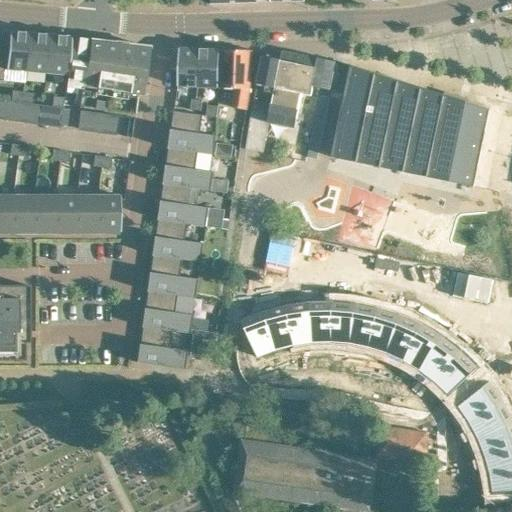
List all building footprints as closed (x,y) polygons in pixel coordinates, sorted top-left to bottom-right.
[(5,69),(26,71),(29,34),(8,32),(5,69)] [(26,71),(46,73),(49,35),(29,34),(26,71)] [(49,35),(46,73),(67,75),(70,37),(49,35)] [(80,86),(81,87),(88,40),(72,38),(65,87),(80,89),(80,86)] [(149,47),(88,40),(81,87),(142,95),(149,47)] [(178,86),(199,87),(200,49),(179,48),(178,86)] [(200,49),(199,87),(218,88),(220,50),(200,49)] [(221,50),(221,70),(220,88),(233,89),(231,108),(247,109),(249,89),(251,89),(251,71),(252,51),(221,50)] [(260,56),(252,111),(269,114),(268,122),(269,123),(295,128),(297,120),(303,93),(311,95),(313,86),(331,90),(336,63),(336,62),(282,51),(282,52),(282,53),(280,60),(263,56),(263,57),(260,56)] [(350,65),(331,157),(380,167),(396,171),(474,187),(490,109),(424,88),(357,67),(354,66),(350,65)] [(10,101),(21,103),(23,92),(12,91),(10,101)] [(23,92),(21,103),(31,104),(33,94),(23,92)] [(51,107),(62,108),(63,98),(52,96),(51,107)] [(320,96),(307,157),(317,159),(319,153),(330,98),(320,96)] [(96,101),(95,110),(107,111),(108,103),(96,101)] [(190,109),(201,111),(202,103),(191,102),(190,109)] [(64,107),(61,124),(68,125),(70,108),(64,107)] [(206,116),(217,117),(218,109),(207,108),(206,116)] [(114,135),(116,115),(77,111),(75,130),(114,135)] [(174,111),(169,148),(215,154),(216,136),(200,133),(203,115),(174,111)] [(246,149),(263,153),(269,123),(268,122),(251,119),(250,127),(249,129),(246,149)] [(9,155),(18,156),(19,145),(11,144),(9,155)] [(216,154),(232,156),(233,146),(217,144),(216,154)] [(19,145),(18,156),(26,157),(28,147),(19,145)] [(169,148),(164,183),(211,190),(227,192),(229,181),(213,179),(214,172),(195,169),(198,153),(215,155),(215,154),(169,148)] [(51,160),(59,162),(61,151),(52,150),(51,160)] [(61,151),(59,162),(68,163),(69,152),(61,151)] [(92,166),(101,167),(102,157),(94,156),(92,166)] [(102,157),(101,167),(109,169),(111,158),(102,157)] [(164,183),(159,219),(207,226),(222,228),(224,219),(208,217),(209,207),(190,205),(193,188),(211,191),(211,190),(164,183)] [(0,230),(12,232),(12,196),(0,195),(0,230)] [(13,230),(33,232),(33,196),(12,196),(12,232),(13,230)] [(34,230),(55,232),(55,196),(33,196),(33,232),(34,232),(34,230)] [(55,230),(76,232),(76,196),(55,196),(55,232),(55,230)] [(77,230),(97,232),(97,196),(76,196),(76,232),(77,230)] [(97,196),(97,232),(98,232),(98,230),(119,232),(119,196),(97,196)] [(154,255),(202,262),(204,243),(185,241),(188,224),(206,227),(207,226),(159,219),(154,255)] [(154,255),(149,291),(197,297),(199,279),(180,276),(183,260),(201,262),(202,262),(154,255)] [(0,351),(3,351),(3,361),(23,361),(23,345),(22,343),(28,343),(28,286),(0,285),(0,351)] [(149,291),(144,326),(192,333),(194,315),(175,312),(178,296),(197,298),(197,297),(149,291)] [(511,301),(472,302),(473,327),(511,325),(511,301)] [(333,302),(310,303),(313,343),(332,342),(333,302)] [(333,302),(332,342),(350,344),(356,304),(333,302)] [(310,303),(287,306),(294,345),(313,343),(310,303)] [(356,304),(350,344),(369,347),(379,309),(356,304)] [(287,306),(264,312),(276,350),(294,345),(287,306)] [(379,309),(369,347),(387,353),(401,316),(379,309)] [(264,312),(241,321),(258,357),(276,350),(264,312)] [(401,316),(387,353),(404,361),(422,325),(401,316)] [(422,325),(404,361),(420,370),(442,337),(422,325)] [(192,333),(144,326),(139,363),(187,370),(189,355),(189,350),(171,348),(173,331),(192,334),(192,333)] [(217,337),(192,333),(192,334),(189,350),(189,355),(215,352),(217,337)] [(442,337),(420,370),(435,382),(461,351),(442,337)] [(461,351),(435,382),(449,395),(479,368),(461,351)] [(490,381),(458,406),(470,422),(504,401),(490,381)] [(292,399),(289,389),(274,388),(273,397),(292,399)] [(305,400),(303,389),(289,389),(292,399),(305,400)] [(318,400),(317,389),(303,389),(305,400),(318,400)] [(330,400),(330,390),(317,389),(318,400),(330,400)] [(342,401),(344,392),(330,390),(330,400),(342,401)] [(354,404),(356,396),(344,392),(342,401),(354,404)] [(366,408),(369,400),(356,396),(354,404),(366,408)] [(378,411),(382,403),(369,400),(366,408),(378,411)] [(511,416),(504,401),(470,422),(478,439),(511,423),(511,416)] [(390,414),(396,406),(382,403),(378,411),(390,414)] [(405,417),(411,409),(396,406),(390,414),(405,417)] [(427,416),(430,413),(411,409),(405,417),(417,419),(422,419),(427,416)] [(436,429),(437,442),(446,437),(445,416),(441,419),(437,424),(436,429)] [(511,423),(478,439),(485,456),(511,447),(511,423)] [(363,511),(364,511),(370,511),(377,460),(280,446),(282,431),(247,426),(245,441),(243,441),(235,492),(335,506),(334,511),(363,511)] [(431,460),(430,429),(388,429),(388,460),(431,460)] [(446,454),(446,437),(437,442),(437,458),(446,454)] [(511,447),(485,456),(490,474),(511,469),(511,447)] [(447,469),(446,454),(437,458),(438,472),(447,469)] [(511,469),(490,474),(493,494),(499,493),(511,492),(511,469)] [(438,485),(438,472),(429,475),(430,487),(438,485)] [(439,502),(438,485),(430,487),(430,502),(439,502)] [(222,500),(227,511),(243,511),(235,493),(222,500)] [(500,506),(499,493),(493,494),(489,495),(490,507),(500,506)]
